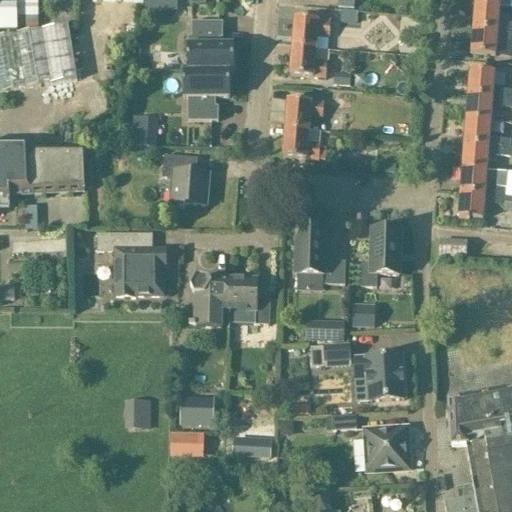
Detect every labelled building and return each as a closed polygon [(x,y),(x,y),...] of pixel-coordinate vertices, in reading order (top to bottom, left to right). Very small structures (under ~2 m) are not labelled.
[(0,0),(0,35),(18,34),(18,31),(38,30),(37,0),(0,0)] [(147,0),(148,14),(175,13),(174,0),(147,0)] [(336,0),(336,9),(353,10),(353,0),(336,0)] [(499,9),(499,0),(475,0),(474,7),(499,9)] [(193,6),(193,22),(205,22),(205,6),(193,6)] [(498,20),(499,9),(474,7),(473,32),(511,35),(511,25),(508,26),(508,20),(498,20)] [(360,15),(341,14),(340,24),(359,26),(360,15)] [(328,52),(330,24),(295,21),(292,50),(316,52),(316,51),(328,52)] [(222,25),(192,25),(192,39),(188,39),(188,72),(188,75),(230,75),(230,77),(234,77),(234,47),(219,47),(219,40),(222,40),(222,25)] [(0,97),(76,84),(67,31),(38,35),(0,41),(0,97)] [(495,59),(496,48),(506,48),(506,43),(511,43),(511,35),(473,32),(471,57),(495,59)] [(316,52),(292,50),(290,79),(312,81),(326,82),(327,64),(315,63),(316,52)] [(188,75),(188,72),(183,72),(183,102),(188,102),(188,124),(218,124),(218,109),(215,109),(215,102),(230,102),(230,77),(230,75),(188,75)] [(469,73),(467,98),(492,100),(494,75),(469,73)] [(334,82),(334,89),(350,90),(351,78),(334,77),(334,82)] [(500,101),(511,101),(511,92),(500,91),(500,101)] [(490,125),(492,100),(467,98),(466,123),(490,125)] [(511,110),(511,101),(500,101),(499,110),(511,110)] [(324,106),(311,105),(288,103),(285,132),(309,134),(310,122),(322,123),(324,106)] [(132,119),(131,148),(155,148),(155,120),(132,119)] [(489,140),(490,125),(466,123),(464,147),(511,151),(511,141),(489,140)] [(320,146),(308,145),(309,134),(285,132),(283,161),(319,164),(320,146)] [(486,174),(487,163),(496,163),(497,159),(511,159),(511,151),(510,151),(511,151),(464,147),(462,172),(486,174)] [(0,212),(10,212),(9,199),(85,196),(83,151),(47,151),(31,151),(0,150),(0,212)] [(163,180),(173,181),(170,210),(183,211),(184,207),(207,209),(209,178),(196,177),(197,161),(165,158),(163,180)] [(382,166),(381,174),(395,176),(396,167),(382,166)] [(496,184),(485,183),(486,174),(462,172),(460,196),(506,199),(507,190),(495,189),(496,184)] [(482,223),(483,213),(493,213),(493,208),(499,208),(499,206),(504,206),(503,215),(511,215),(511,199),(506,199),(460,196),(458,221),(482,223)] [(297,231),(296,276),(323,277),(323,288),(345,288),(346,265),(325,264),(326,232),(297,231)] [(362,267),(361,291),(377,291),(378,278),(399,279),(401,234),(372,233),(371,268),(362,267)] [(154,239),(98,239),(98,258),(118,258),(118,301),(165,301),(164,256),(154,256),(154,239)] [(466,262),(467,243),(440,242),(439,260),(466,262)] [(222,314),(230,314),(231,281),(208,281),(197,281),(190,291),(195,301),(194,330),(221,331),(222,314)] [(270,302),(257,301),(258,282),(231,281),(230,314),(246,315),(246,327),(269,328),(270,302)] [(353,308),(352,331),(374,332),(375,309),(353,308)] [(344,345),(344,324),(307,324),(307,345),(344,345)] [(352,367),(350,346),(311,349),(312,370),(352,367)] [(401,359),(354,362),(355,374),(362,374),(363,379),(367,378),(369,405),(404,403),(401,359)] [(511,511),(511,394),(449,406),(449,419),(451,450),(465,449),(472,487),(462,489),(464,501),(444,505),(444,511),(511,511)] [(214,402),(177,401),(177,427),(214,427),(214,402)] [(151,432),(151,404),(125,403),(125,432),(151,432)] [(332,435),(356,433),(355,419),(331,421),(332,435)] [(407,431),(365,433),(367,476),(410,473),(407,431)] [(170,438),(170,463),(204,463),(204,438),(170,438)] [(257,443),(256,463),(269,463),(270,444),(257,443)]
